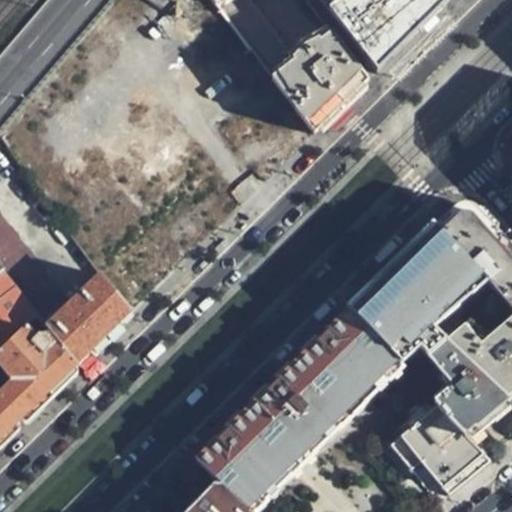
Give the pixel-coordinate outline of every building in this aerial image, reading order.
[(213,0),(314,134),(340,109),(368,83),(332,35),(296,62),(246,0),(213,0)] [(349,0),(341,6),(330,15),(338,25),(366,62),(374,73),(397,51),(424,25),(449,1),(450,0),(349,0)] [(454,211),(438,227),(487,284),(511,311),(511,250),(493,230),(476,212),(466,211),(454,211)] [(61,294),(0,217),(0,272),(37,319),(36,319),(76,369),(106,340),(131,315),(101,276),(69,309),(59,296),(61,294)] [(487,284),(438,227),(411,253),(382,281),(411,312),(415,307),(431,291),(435,296),(455,278),(470,295),(487,284)] [(0,272),(0,354),(36,319),(37,319),(0,272)] [(368,295),(350,312),(370,334),(383,330),(388,334),(393,329),(411,312),(382,281),(368,295)] [(415,307),(411,312),(418,319),(423,315),(415,307)] [(215,444),(196,463),(216,483),(246,511),(247,511),(300,461),(398,364),(370,334),(350,312),(331,330),(310,350),(278,382),(230,429),(215,444)] [(511,318),(485,343),(470,324),(446,344),(510,401),(511,398),(511,318)] [(36,319),(0,354),(0,370),(11,384),(0,394),(0,399),(21,422),(47,398),(76,369),(36,319)] [(398,364),(408,374),(422,359),(407,344),(418,333),(413,328),(403,339),(393,329),(388,334),(383,330),(370,334),(398,364)] [(422,359),(408,374),(438,408),(465,437),(489,418),(510,401),(446,344),(440,338),(422,359)] [(0,442),(21,422),(0,399),(0,442)] [(419,465),(447,497),(489,462),(465,437),(438,408),(389,448),(409,472),(414,468),(419,465)] [(246,511),(216,483),(186,511),(246,511)]
